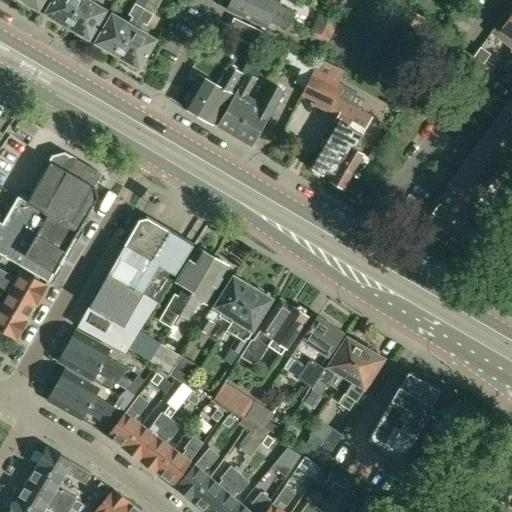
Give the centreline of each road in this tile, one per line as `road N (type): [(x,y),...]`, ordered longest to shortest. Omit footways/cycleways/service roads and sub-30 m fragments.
road 1 (primary): [(0,69),(511,380)]
road 2 (primary): [(511,331),(151,120)]
road 3 (residential): [(376,221),(479,79),(458,64),(501,0)]
road 4 (residential): [(6,402),(119,205)]
road 5 (primary): [(151,120),(0,33)]
road 6 (residential): [(167,511),(34,417)]
road 7 (residential): [(151,120),(213,0)]
